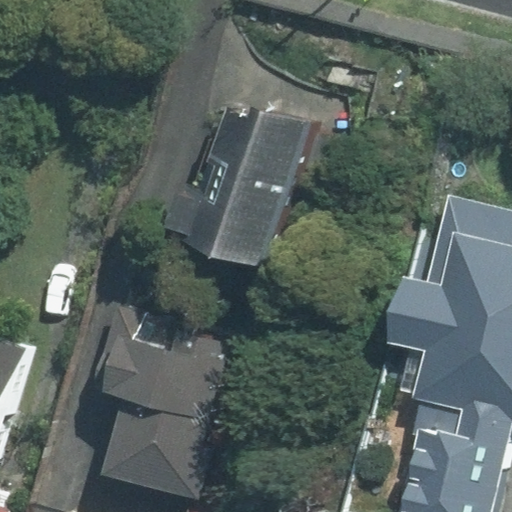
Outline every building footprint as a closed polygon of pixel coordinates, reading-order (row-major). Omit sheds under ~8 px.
[(414,52),(375,52),(375,118),(414,118),(414,52)] [(356,104),(257,77),(230,178),(215,174),(202,224),(316,255),(356,104)] [(511,511),(511,198),(474,187),(451,267),(438,263),(418,334),(430,337),(419,377),(442,383),(429,430),(445,435),(423,511),(511,511)] [(154,376),(140,459),(238,476),(264,326),(147,306),(136,373),(154,376)] [(0,328),(0,446),(23,453),(54,344),(0,328)] [(0,511),(24,511),(28,498),(0,491),(0,511)]
